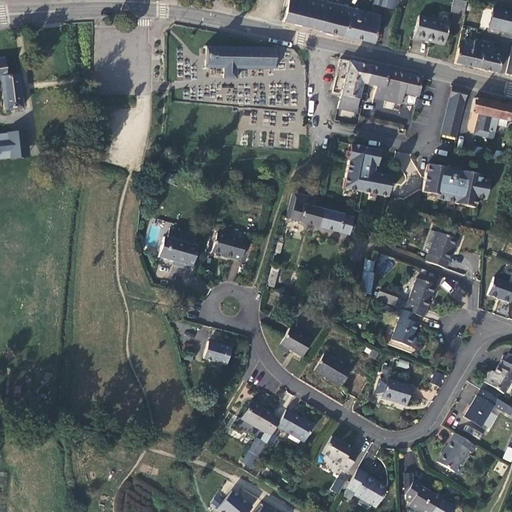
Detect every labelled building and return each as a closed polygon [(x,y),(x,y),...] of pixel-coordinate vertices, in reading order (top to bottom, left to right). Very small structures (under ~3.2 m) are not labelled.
[(378,0),(374,8),(392,18),(402,0),(401,0),(378,0)] [(458,0),(454,0),(451,11),(465,15),(469,3),(458,0)] [(361,16),(332,9),(296,2),(289,28),(351,42),(354,26),(359,27),(361,16)] [(490,28),(511,33),(511,12),(496,8),(490,28)] [(385,21),(361,16),(359,27),(354,26),(351,42),(379,49),(385,21)] [(451,24),(420,16),(415,37),(445,45),(451,24)] [(456,62),(478,68),(482,54),(472,52),(475,40),(463,37),(456,62)] [(482,54),(478,68),(497,73),(501,55),(495,46),(475,40),(472,52),(482,54)] [(4,57),(0,56),(0,82),(5,110),(25,108),(19,74),(6,75),(4,57)] [(280,62),(210,58),(209,78),(224,79),(223,92),(243,93),(245,81),(280,83),(280,62)] [(342,118),(359,122),(362,112),(365,97),(370,76),(343,70),(335,104),(345,106),(342,118)] [(421,109),(426,89),(370,76),(365,97),(381,101),(379,110),(404,116),(407,106),(421,109)] [(454,95),(443,144),(459,148),(470,99),(454,95)] [(477,145),(486,147),(494,113),(476,109),(472,123),(480,125),(476,140),(479,140),(477,145)] [(511,117),(494,113),(486,147),(492,148),(495,135),(504,138),(506,132),(509,133),(511,120),(511,117)] [(0,158),(20,156),(18,132),(0,133),(0,158)] [(382,162),(353,156),(350,172),(351,172),(346,200),(390,208),(394,187),(382,185),(383,177),(380,177),(382,162)] [(451,178),(430,175),(425,202),(439,205),(438,209),(458,214),(458,212),(478,217),(480,208),(488,209),(492,190),(483,189),(484,185),(464,181),(465,178),(451,175),(451,178)] [(294,227),(323,235),(327,219),(312,215),(314,208),(298,204),(294,227)] [(357,228),(327,219),(323,235),(353,243),(357,228)] [(438,231),(428,259),(449,267),(456,247),(458,248),(461,239),(438,231)] [(199,243),(171,236),(169,247),(164,245),(161,257),(166,259),(165,265),(174,268),(178,269),(177,275),(191,278),(193,273),(194,274),(199,254),(196,254),(199,243)] [(244,268),(248,250),(220,243),(215,261),(244,268)] [(373,298),(378,268),(368,266),(362,296),(373,298)] [(271,268),(267,285),(274,287),(278,270),(271,268)] [(280,298),(286,277),(279,276),(275,290),(278,291),(276,297),(280,298)] [(511,309),(511,290),(498,286),(492,303),(511,309)] [(413,313),(384,302),(382,309),(402,317),(423,324),(429,326),(440,294),(422,287),(413,313)] [(395,306),(398,297),(378,291),(375,299),(395,306)] [(298,314),(299,307),(283,302),(281,309),(298,314)] [(402,318),(389,313),(387,320),(399,324),(402,318)] [(420,333),(423,324),(402,317),(402,318),(399,324),(405,326),(397,350),(417,356),(420,348),(418,347),(423,334),(420,333)] [(315,351),(294,339),(286,353),(291,356),(294,358),(296,361),(306,367),(315,351)] [(231,375),(235,361),(213,354),(209,369),(231,375)] [(399,359),(397,365),(407,369),(410,362),(399,359)] [(353,379),(327,365),(318,381),(345,395),(353,379)] [(511,370),(509,369),(506,367),(499,381),(497,385),(494,383),(489,391),(508,401),(511,394),(511,370)] [(443,376),(436,371),(431,380),(439,384),(443,376)] [(416,395),(392,388),(391,391),(386,390),(383,391),(380,401),(382,404),(386,406),(386,407),(411,415),(416,395)] [(486,435),(502,407),(486,397),(469,425),(486,435)] [(270,439),(277,443),(281,437),(285,430),(277,426),(278,424),(255,411),(245,429),(268,442),(270,439)] [(317,435),(290,420),(285,430),(281,437),(308,452),(317,435)] [(477,462),(481,455),(459,442),(443,471),(460,481),(473,459),(477,462)] [(362,460),(335,445),(326,462),(346,473),(344,476),(352,480),(362,460)] [(511,462),(511,458),(511,448),(507,446),(502,459),(511,462)] [(502,477),(508,467),(499,461),(492,471),(502,477)] [(372,483),(363,478),(351,498),(358,502),(375,511),(382,511),(391,498),(383,494),(378,491),(379,490),(370,485),(371,484),(372,483)] [(408,482),(409,504),(416,492),(415,482),(408,482)] [(385,492),(371,484),(370,485),(379,490),(378,491),(383,494),(385,492)] [(443,511),(445,510),(424,498),(426,495),(417,490),(416,492),(409,504),(408,505),(409,509),(413,511),(412,511),(443,511)] [(246,511),(250,508),(231,494),(218,511),(246,511)] [(354,509),(358,502),(351,498),(347,506),(354,509)]
